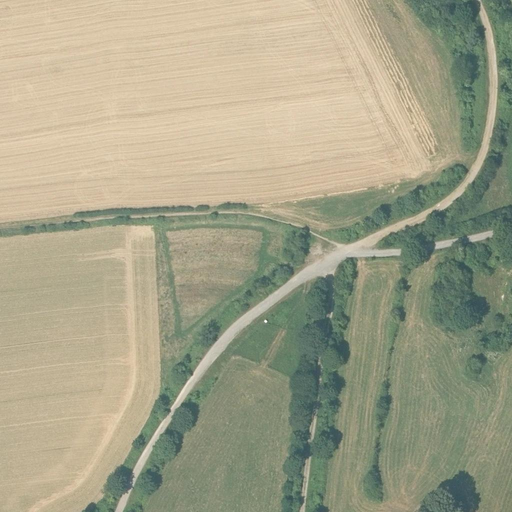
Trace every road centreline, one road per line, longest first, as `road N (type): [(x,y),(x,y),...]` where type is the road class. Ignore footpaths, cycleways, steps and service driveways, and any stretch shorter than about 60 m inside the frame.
road 1 (track): [(118,511),(151,442),(208,356),(326,257)]
road 2 (track): [(346,245),(432,208),(478,158),(493,67),(476,0)]
road 3 (track): [(0,223),(202,208),(298,223)]
road 4 (track): [(326,257),(331,279),(301,511)]
road 5 (track): [(346,245),(388,249),(511,226)]
